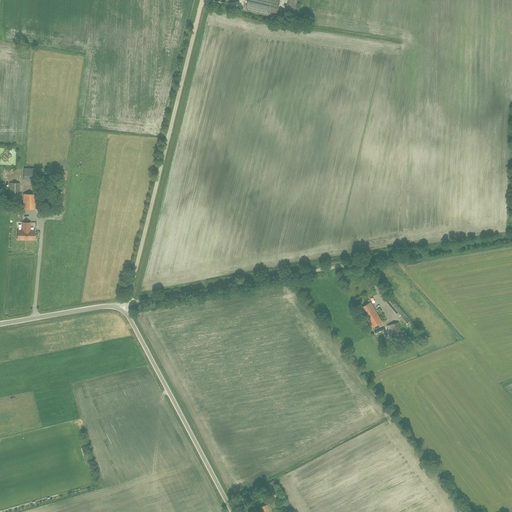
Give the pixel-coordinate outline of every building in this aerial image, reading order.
[(280,0),(248,0),(246,11),(276,18),(280,0)] [(297,13),(300,0),(288,0),(286,10),(297,13)] [(3,152),(4,161),(10,161),(10,163),(14,163),(14,151),(3,152)] [(25,181),(36,181),(36,169),(25,169),(25,181)] [(19,201),(20,183),(10,183),(10,201),(19,201)] [(23,210),(35,210),(35,194),(23,194),(23,210)] [(25,239),(26,239),(28,239),(29,240),(32,240),(33,239),(34,239),(35,231),(30,231),(30,223),(23,223),(23,231),(18,231),(18,240),(25,240),(25,239)] [(376,293),(369,296),(372,301),(378,297),(376,293)] [(406,324),(411,320),(391,297),(386,301),(406,324)] [(373,328),(382,322),(371,303),(361,308),(373,328)] [(399,332),(401,331),(399,323),(387,326),(390,335),(394,333),(395,337),(400,336),(399,332)] [(374,331),(375,333),(383,330),(385,336),(387,336),(384,327),(374,331)] [(407,336),(393,339),(394,346),(408,343),(407,336)] [(275,499),(280,496),(275,487),(270,489),(275,499)]
